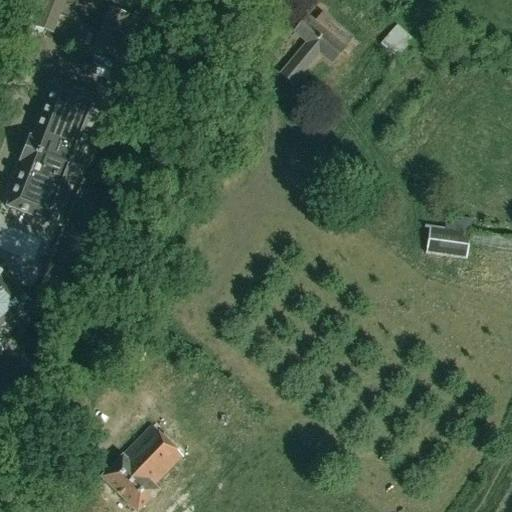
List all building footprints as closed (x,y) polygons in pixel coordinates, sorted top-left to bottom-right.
[(62,3),(54,0),(45,0),(35,27),(42,30),(50,33),(62,3)] [(351,39),(321,13),(313,23),(306,18),(293,33),(306,43),(280,75),(292,86),(318,54),(330,64),(351,39)] [(393,25),(403,43),(419,34),(408,16),(393,25)] [(96,50),(117,59),(125,39),(103,31),(96,50)] [(9,209),(19,212),(24,214),(34,218),(39,220),(49,224),(52,225),(69,181),(72,182),(75,176),(79,165),(81,159),(78,158),(101,100),(54,82),(32,140),(29,139),(27,145),(23,155),(20,162),(23,163),(11,194),(7,204),(6,207),(9,209)] [(424,255),(465,260),(468,235),(428,230),(424,255)] [(0,354),(8,344),(2,339),(32,310),(0,278),(0,354)] [(131,373),(144,348),(127,339),(114,363),(131,373)] [(152,487),(180,458),(150,428),(100,478),(133,511),(136,511),(157,492),(152,487)]
